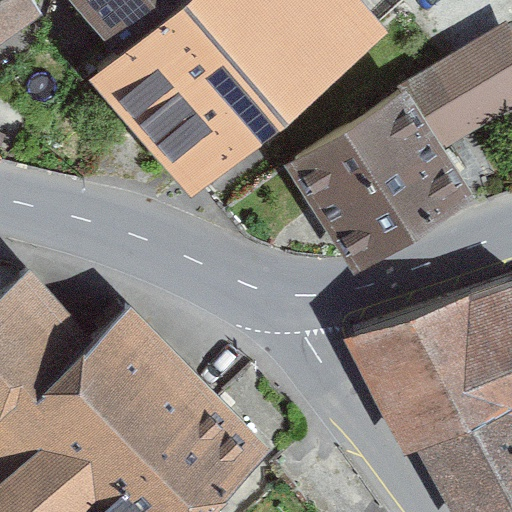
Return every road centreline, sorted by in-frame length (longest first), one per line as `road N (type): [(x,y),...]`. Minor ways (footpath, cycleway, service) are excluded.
road 1 (tertiary): [(426,511),(258,284)]
road 2 (secondary): [(0,193),(161,239),(258,284)]
road 3 (secondary): [(258,284),(354,287),(511,233)]
